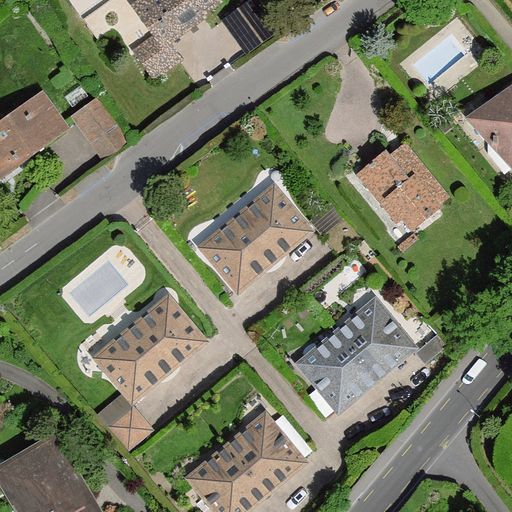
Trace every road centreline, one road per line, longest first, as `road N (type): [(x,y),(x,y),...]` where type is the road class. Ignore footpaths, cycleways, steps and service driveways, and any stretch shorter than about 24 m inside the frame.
road 1 (residential): [(0,276),(374,0)]
road 2 (tertiary): [(371,511),(511,342)]
road 3 (unknown): [(0,373),(67,399),(152,511)]
